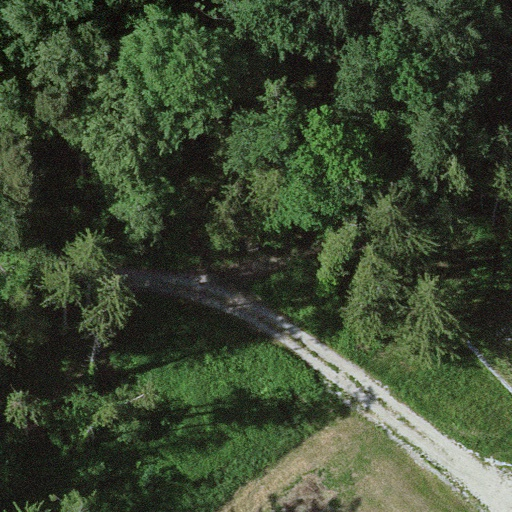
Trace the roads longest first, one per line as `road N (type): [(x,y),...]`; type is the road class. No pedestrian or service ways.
road 1 (track): [(225,295),(511,504)]
road 2 (track): [(225,295),(511,168)]
road 3 (track): [(0,249),(225,295)]
